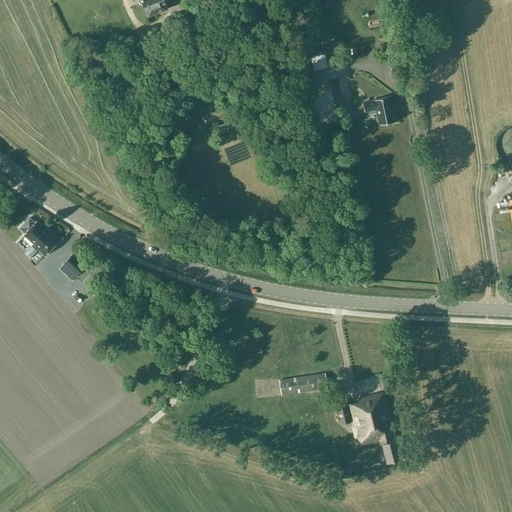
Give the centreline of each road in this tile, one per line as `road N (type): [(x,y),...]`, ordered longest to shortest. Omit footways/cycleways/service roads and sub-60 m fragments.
road 1 (tertiary): [(459,308),(322,299),(195,270),(113,235),(0,160)]
road 2 (track): [(141,248),(150,228),(117,146),(144,92),(143,33)]
